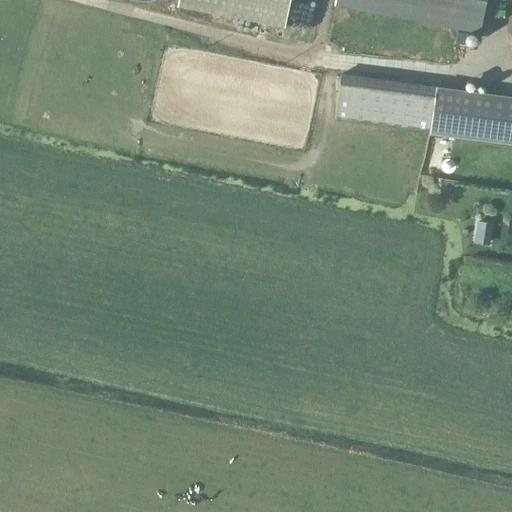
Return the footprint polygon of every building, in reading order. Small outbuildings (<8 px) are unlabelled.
[(288,26),(292,0),(179,0),(179,4),(288,26)] [(337,0),(336,4),(479,33),(485,0),(337,0)] [(511,98),(438,88),(431,132),(511,143),(511,98)] [(440,166),(440,168),(440,169),(441,171),(442,172),(443,173),(444,174),(445,175),(446,176),(448,176),(450,176),(451,176),(452,175),(454,174),(455,173),(456,172),(456,171),(457,169),(457,167),(457,166),(456,164),(456,163),(455,162),(454,161),(452,160),(451,160),(449,159),(448,159),(446,160),(445,160),(444,161),(442,162),(442,163),(441,165),(440,166)] [(478,222),(475,243),(486,244),(489,224),(478,222)]
